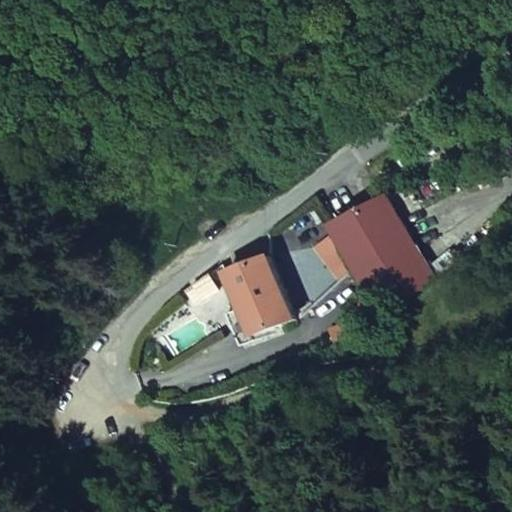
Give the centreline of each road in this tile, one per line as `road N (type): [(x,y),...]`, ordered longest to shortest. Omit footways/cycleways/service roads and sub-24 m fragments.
road 1 (residential): [(137,413),(119,374),(130,327),(271,216),(511,60)]
road 2 (track): [(137,413),(511,341)]
